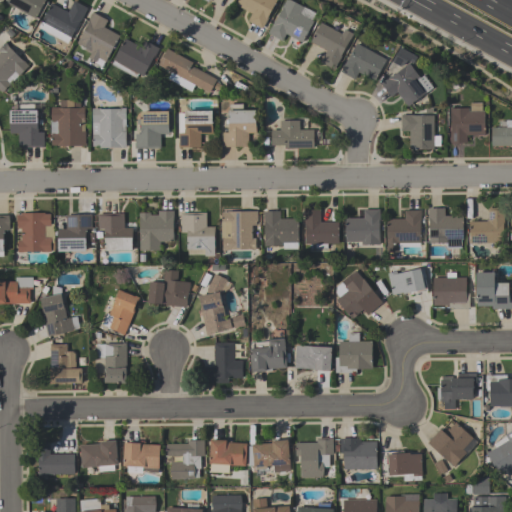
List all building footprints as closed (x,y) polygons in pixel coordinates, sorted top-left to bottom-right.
[(45,0),(36,19),(6,3),(7,0),(45,0)] [(251,14),(235,6),(238,0),(277,0),(267,18),(268,18),(262,29),(247,21),(251,14)] [(287,0),(303,8),(299,15),(313,22),(301,43),(285,35),(281,42),(267,34),(273,22),(274,23),(282,8),(285,0),(287,0)] [(88,10),(80,23),(80,22),(67,44),(38,28),(51,4),(68,13),(74,2),(88,10)] [(76,44),(87,25),(86,24),(92,13),(107,21),(103,28),(119,37),(105,63),(104,63),(101,68),(95,64),(96,62),(88,58),(89,55),(83,51),(85,49),(76,44)] [(326,51),(310,42),(321,23),(341,35),(344,30),(353,35),(349,41),(340,57),(341,57),(334,71),(319,63),(326,51)] [(140,48),(144,41),(159,49),(144,77),(138,74),(136,79),(111,65),(113,61),(124,39),(140,48)] [(2,93),(0,91),(0,48),(5,43),(8,46),(7,47),(22,61),(29,67),(18,77),(14,73),(6,81),(10,85),(2,93)] [(340,72),(346,61),(347,62),(356,44),(386,60),(374,81),(358,73),(354,80),(340,72)] [(413,65),(417,59),(400,48),(400,49),(391,62),(400,67),(408,62),(413,65)] [(190,92),(167,79),(171,73),(157,66),(167,49),(192,64),(191,67),(216,81),(215,83),(221,86),(218,91),(212,88),(208,94),(194,86),(190,92)] [(396,92),(390,97),(380,84),(390,77),(391,77),(405,67),(404,66),(408,63),(419,79),(423,76),(433,89),(407,107),(396,92)] [(85,147),(57,147),(57,146),(51,146),(51,136),(50,136),(50,121),(51,121),(51,108),(59,108),(59,100),(80,100),(80,108),(84,108),(84,132),(85,132),(85,147)] [(255,134),(248,134),(248,147),(222,148),(222,133),(227,133),(227,130),(228,130),(228,112),(228,105),(242,104),(242,112),(255,112),(255,134)] [(484,136),(466,136),(466,144),(450,144),(450,132),(450,109),(468,109),(468,112),(470,112),(470,104),(482,104),(482,111),(484,111),(484,136)] [(9,111),(19,111),(19,105),(34,105),(34,111),(38,111),(38,133),(44,133),(44,148),(18,148),(18,134),(9,134),(9,111)] [(92,147),(92,109),(100,109),(100,110),(121,110),(121,109),(125,109),(125,148),(98,148),(98,147),(92,147)] [(167,112),(167,135),(160,135),(160,149),(134,150),(134,135),(140,134),(140,125),(136,125),(136,120),(140,120),(140,113),(167,112)] [(211,112),(212,134),(200,135),(200,148),(178,149),(178,114),(184,114),(184,112),(211,112)] [(433,116),(433,137),(440,137),(440,147),(433,147),(433,150),(409,150),(409,132),(401,132),(401,115),(412,115),(412,116),(433,116)] [(271,131),(280,131),(280,122),(299,121),(299,131),(313,131),(313,149),(284,149),(284,146),(271,146),(271,131)] [(511,121),(511,147),(491,147),(491,128),(506,128),(506,121),(511,121)] [(463,216),(463,240),(461,240),(461,249),(445,249),(445,244),(428,244),(428,222),(428,209),(444,209),(444,216),(463,216)] [(488,222),(487,209),(503,209),(503,243),(469,244),(469,222),(488,222)] [(379,246),(361,246),(361,242),(345,242),(345,219),(363,219),(363,210),(379,210),(379,224),(378,224),(379,241),(379,246)] [(305,245),(304,226),(304,211),(320,211),(320,223),(338,223),(338,244),(327,245),(327,249),(314,250),(313,245),(305,245)] [(386,220),(404,220),(404,211),(421,211),(421,225),(420,225),(420,244),(420,247),(402,247),(402,251),(398,251),(398,253),(386,253),(386,220)] [(138,213),(150,213),(150,215),(157,215),(157,212),(173,212),(173,219),(173,242),(159,242),(159,251),(138,251),(138,213)] [(221,213),(227,213),(227,212),(257,212),(257,222),(255,222),(255,227),(252,227),(252,239),(255,239),(255,251),(251,251),(251,250),(230,250),(230,251),(221,251),(221,239),(220,239),(220,223),(221,223),(221,213)] [(264,247),(263,242),(264,242),(264,225),(263,225),(263,212),(279,212),(280,220),(297,219),(297,250),(282,250),(282,247),(264,247)] [(17,215),(20,215),(20,214),(44,213),(44,215),(50,215),(50,226),(44,226),(45,238),(50,238),(50,253),(42,253),(42,252),(23,252),(23,253),(17,253),(17,242),(21,242),(21,229),(17,229),(17,215)] [(214,258),(204,258),(204,251),(186,251),(186,234),(180,234),(180,214),(206,214),(206,227),(214,227),(214,258)] [(132,252),(104,252),(104,230),(97,230),(97,215),(123,215),(123,228),(132,228),(132,252)] [(0,216),(9,216),(9,222),(9,226),(9,231),(3,231),(3,254),(3,257),(0,257),(0,216)] [(57,253),(57,230),(65,230),(65,216),(91,216),(91,230),(85,230),(85,253),(57,253)] [(186,308),(161,306),(161,305),(147,304),(149,283),(162,284),(163,270),(178,272),(177,282),(189,283),(188,293),(187,293),(186,308)] [(424,291),(403,295),(402,294),(392,296),(387,274),(396,272),(397,275),(420,270),(424,291)] [(336,288),(341,283),(355,271),(362,280),(363,279),(382,303),(366,315),(362,310),(358,314),(356,317),(352,319),(351,320),(335,301),(339,298),(335,294),(336,288)] [(469,309),(449,310),(449,306),(432,306),(432,278),(446,278),(446,273),(455,273),(455,278),(465,278),(465,294),(469,294),(469,309)] [(197,297),(201,296),(201,297),(207,296),(206,290),(214,274),(226,281),(219,293),(221,306),(222,306),(225,320),(229,319),(231,330),(222,331),(222,332),(210,335),(210,336),(206,337),(201,312),(200,312),(199,309),(200,308),(199,301),(198,301),(197,297)] [(476,307),(476,274),(494,274),(494,284),(508,284),(508,297),(509,297),(509,310),(492,310),(492,307),(476,307)] [(0,305),(0,283),(5,283),(5,282),(15,282),(15,278),(32,278),(32,290),(29,290),(29,300),(30,300),(30,304),(5,304),(5,305),(0,305)] [(48,337),(39,300),(50,297),(52,287),(60,289),(60,295),(63,308),(66,319),(76,317),(79,330),(48,337)] [(139,299),(137,303),(136,303),(133,310),(134,311),(124,335),(108,329),(108,328),(102,325),(106,314),(108,315),(113,302),(114,302),(117,295),(118,291),(134,298),(135,297),(139,299)] [(243,326),(241,315),(231,317),(233,328),(243,326)] [(371,370),(355,370),(355,374),(335,374),(335,358),(338,358),(338,342),(348,342),(348,333),(358,333),(358,342),(371,342),(371,370)] [(251,373),(249,350),(252,350),(251,344),(268,343),(268,341),(284,339),(286,368),(271,369),(272,372),(251,373)] [(294,369),(295,346),(309,347),(310,340),(327,341),(327,349),(330,349),(329,373),(314,372),(314,370),(294,369)] [(242,361),(242,379),(228,379),(228,384),(214,384),(214,382),(203,383),(203,368),(214,368),(213,344),(234,343),(234,361),(242,361)] [(82,370),(82,385),(55,385),(55,386),(50,386),(50,344),(54,344),(54,345),(67,345),(67,352),(72,352),(75,355),(75,370),(82,370)] [(125,344),(125,385),(121,385),(104,385),(104,358),(96,358),(96,345),(104,345),(104,344),(121,344),(125,344)] [(454,409),(443,409),(443,402),(440,402),(440,400),(437,400),(437,388),(440,388),(440,379),(441,379),(441,376),(451,376),(451,377),(457,377),(457,373),(477,373),(477,389),(473,389),(473,399),(454,399),(454,409)] [(511,377),(511,406),(511,408),(499,408),(499,406),(489,406),(489,390),(486,390),(486,375),(507,375),(507,377),(511,377)] [(454,466),(428,442),(440,428),(444,432),(448,428),(449,429),(455,422),(477,442),(461,460),(461,459),(454,466)] [(499,476),(486,453),(495,448),(494,445),(506,438),(504,435),(511,430),(511,474),(508,477),(505,472),(499,476)] [(295,443),(316,444),(316,439),(332,440),(332,456),(328,456),(328,468),(322,468),(323,471),(322,479),(299,479),(300,457),(295,457),(295,443)] [(273,474),(272,467),(253,468),(253,466),(248,467),(248,447),(251,447),(251,446),(271,444),(271,443),(273,442),(273,441),(286,440),(286,441),(287,441),(290,472),(273,474)] [(343,470),(343,454),(339,454),(339,440),(360,440),(360,442),(376,442),(376,470),(343,470)] [(200,470),(198,470),(199,478),(193,478),(193,480),(171,480),(169,472),(171,463),(182,463),(181,457),(166,457),(166,445),(187,445),(187,442),(203,441),(204,457),(200,457),(200,470)] [(228,474),(209,473),(210,466),(208,466),(209,441),(225,442),(225,444),(246,445),(245,468),(228,467),(228,474)] [(82,469),(80,447),(99,445),(99,443),(115,442),(117,466),(113,467),(113,471),(98,473),(98,468),(82,469)] [(74,475),(38,475),(38,456),(35,456),(35,443),(50,443),(50,455),(74,455),(74,475)] [(159,447),(158,470),(157,470),(157,474),(149,474),(143,471),(143,469),(141,469),(141,474),(127,473),(127,468),(122,468),(123,444),(139,445),(140,443),(145,443),(145,446),(159,447)] [(385,452),(403,451),(403,453),(410,452),(410,454),(421,453),(422,476),(412,476),(412,473),(389,474),(388,465),(386,465),(385,452)] [(469,511),(469,507),(472,507),(472,478),(489,478),(489,496),(505,496),(505,511),(469,511)] [(446,493),(446,499),(456,499),(456,511),(423,511),(423,500),(431,500),(431,493),(446,493)] [(385,511),(385,496),(400,496),(400,494),(419,494),(419,511),(385,511)] [(212,511),(211,505),(212,496),(240,496),(241,504),(240,511),(212,511)] [(125,511),(125,497),(154,497),(156,505),(154,511),(125,511)] [(55,511),(55,499),(75,499),(75,511),(55,511)] [(252,511),(252,500),(265,499),(266,509),(274,509),(274,508),(288,507),(288,511),(252,511)] [(79,511),(79,501),(99,500),(100,506),(108,506),(109,511),(115,510),(115,511),(79,511)] [(376,500),(376,511),(342,511),(342,501),(376,500)]
